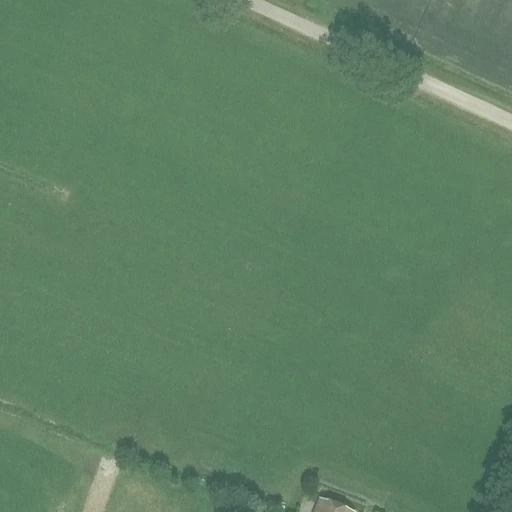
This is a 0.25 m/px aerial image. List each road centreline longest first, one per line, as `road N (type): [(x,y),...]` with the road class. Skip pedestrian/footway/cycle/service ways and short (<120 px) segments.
road 1 (unclassified): [(511,122),(241,0)]
road 2 (track): [(0,418),(98,457),(105,472),(93,511)]
